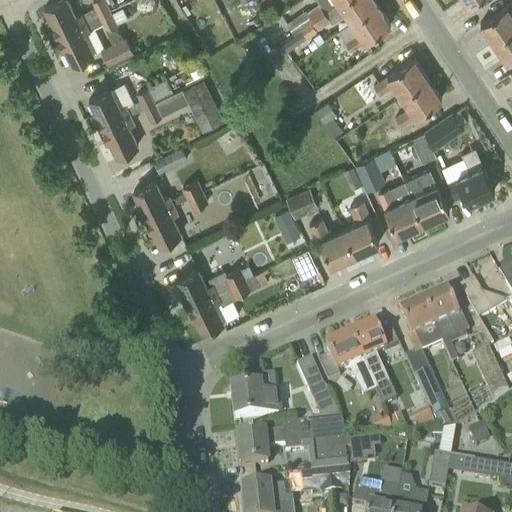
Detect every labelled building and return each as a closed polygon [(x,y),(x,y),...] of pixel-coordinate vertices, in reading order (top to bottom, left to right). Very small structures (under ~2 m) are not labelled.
[(67,0),(60,0),(44,8),(58,36),(110,10),(105,0),(95,0),(92,2),(95,8),(76,17),(67,0)] [(342,0),(317,0),(320,3),(307,11),(313,20),(342,0)] [(374,0),(342,0),(313,20),(312,21),(318,30),(331,21),(333,23),(345,14),(351,23),(378,4),(374,0)] [(511,13),(511,1),(480,23),(494,43),(511,30),(511,16),(511,15),(511,13)] [(378,4),(351,23),(358,33),(346,41),(351,49),(391,23),(378,4)] [(110,10),(58,36),(72,64),(94,53),(85,33),(103,24),(106,31),(118,25),(117,23),(128,18),(123,7),(111,13),(110,10)] [(313,20),(307,11),(306,10),(287,23),(294,34),(312,21),(313,20)] [(507,62),(511,58),(511,30),(494,43),(507,62)] [(126,37),(101,49),(108,65),(134,53),(126,37)] [(401,96),(428,78),(414,58),(374,85),(380,95),(394,86),(401,96)] [(394,116),(401,126),(442,99),(428,78),(401,96),(408,107),(394,116)] [(102,128),(130,115),(144,108),(155,102),(154,100),(172,91),(166,79),(136,94),(140,101),(135,103),(126,83),(89,100),(102,128)] [(204,80),(183,90),(202,132),(223,122),(204,80)] [(155,102),(144,108),(151,123),(162,117),(155,102)] [(424,131),(425,133),(434,150),(464,129),(451,112),(424,131)] [(130,115),(102,128),(116,156),(138,145),(129,126),(134,123),(130,115)] [(340,129),(331,117),(324,122),(336,139),(343,134),(340,129)] [(239,127),(218,133),(223,153),(245,147),(239,127)] [(397,144),(394,133),(360,142),(363,153),(397,144)] [(434,150),(425,133),(411,139),(422,162),(436,156),(434,150)] [(160,173),(188,159),(182,147),(154,161),(160,173)] [(470,173),(458,179),(457,177),(447,181),(455,199),(465,195),(468,203),(470,202),(471,203),(489,194),(489,193),(495,191),(475,147),(461,154),(470,173)] [(389,149),(354,165),(366,191),(385,182),(380,171),(395,164),(389,149)] [(353,166),(342,172),(351,190),(362,185),(353,166)] [(421,174),(405,182),(411,196),(423,223),(449,211),(430,169),(420,173),(421,174)] [(204,191),(198,180),(182,188),(188,200),(204,191)] [(397,235),(423,223),(411,196),(405,182),(404,181),(378,192),(397,235)] [(146,218),(174,205),(170,197),(165,200),(156,182),(134,192),(146,218)] [(286,198),(295,219),(319,208),(311,187),(286,198)] [(208,201),(204,191),(188,200),(193,209),(208,201)] [(343,228),(355,254),(379,244),(367,218),(369,217),(362,201),(349,207),(356,222),(343,228)] [(174,205),(146,218),(159,244),(181,234),(173,216),(178,213),(174,205)] [(331,265),(355,254),(343,228),(329,235),(322,219),(310,225),(317,241),(320,240),(331,265)] [(291,256),(300,277),(317,270),(307,249),(291,256)] [(189,306),(256,273),(251,263),(227,275),(225,271),(209,278),(212,284),(207,286),(199,270),(176,280),(189,306)] [(511,265),(499,273),(511,295),(511,265)] [(224,322),(215,304),(220,302),(222,306),(237,298),(236,297),(268,281),(262,271),(256,274),(256,273),(189,306),(202,332),(224,322)] [(493,312),(492,311),(473,280),(460,288),(468,301),(466,302),(478,320),(493,312)] [(447,292),(423,302),(442,344),(451,364),(457,362),(450,346),(466,339),(464,334),(469,332),(462,316),(459,317),(447,292)] [(511,299),(492,311),(493,312),(478,320),(493,345),(487,348),(509,395),(511,392),(511,299)] [(442,344),(423,302),(399,313),(411,340),(409,341),(416,356),(442,344)] [(374,357),(387,351),(375,325),(350,336),(376,393),(388,387),(374,357)] [(339,373),(349,368),(363,399),(376,393),(350,336),(325,347),(329,356),(319,361),(317,356),(316,357),(328,381),(340,376),(339,373)] [(509,395),(487,348),(472,356),(494,404),(509,395)] [(309,392),(323,386),(311,359),(297,366),(309,392)] [(432,415),(447,408),(430,371),(414,378),(432,415)] [(232,389),(235,420),(278,415),(274,375),(258,378),(259,386),(232,389)] [(406,429),(401,415),(388,420),(393,434),(406,429)] [(267,448),(285,446),(286,452),(307,450),(310,473),(348,468),(345,449),(349,448),(342,423),(341,418),(271,425),(272,433),(237,437),(240,468),(269,465),(267,448)] [(391,430),(386,419),(381,421),(385,432),(391,430)] [(373,439),(350,442),(352,460),(352,464),(367,462),(367,458),(373,457),(371,447),(374,447),(373,439)] [(386,482),(399,483),(405,442),(392,440),(386,482)] [(452,459),(434,456),(428,487),(446,490),(452,459)] [(475,462),(473,477),(506,482),(508,467),(475,462)] [(313,473),(314,474),(289,477),(290,495),(322,492),(322,495),(342,493),(342,490),(349,489),(350,470),(313,473)] [(395,511),(381,509),(385,487),(358,482),(354,504),(369,507),(368,511),(395,511)] [(271,511),(270,487),(243,489),(244,507),(241,507),(240,511),(271,511)] [(426,511),(429,495),(415,493),(410,511),(426,511)]
